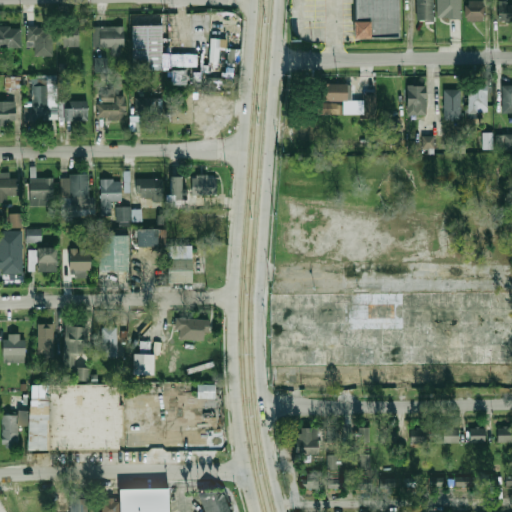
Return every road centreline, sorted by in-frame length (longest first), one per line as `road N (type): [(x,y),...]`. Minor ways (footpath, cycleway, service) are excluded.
road 1 (secondary): [(281,511),(260,407),(256,297),(276,0)]
road 2 (secondary): [(251,0),(232,346),(239,447),(254,511)]
road 3 (residential): [(260,407),(511,404)]
road 4 (residential): [(0,475),(244,471)]
road 5 (residential): [(0,152),(242,150)]
road 6 (residential): [(275,59),(511,56)]
road 7 (residential): [(0,303),(233,298)]
